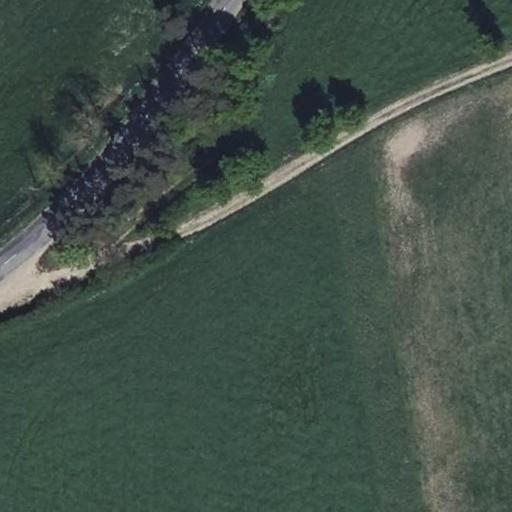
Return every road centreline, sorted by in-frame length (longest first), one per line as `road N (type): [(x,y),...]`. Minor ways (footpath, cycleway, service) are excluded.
road 1 (track): [(511,50),(60,222)]
road 2 (tertiary): [(0,266),(60,222),(233,0)]
